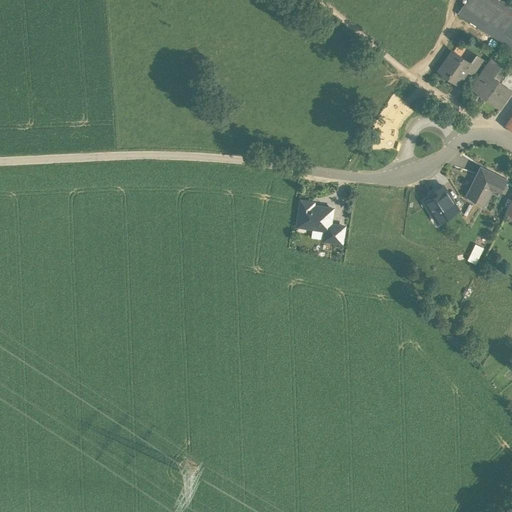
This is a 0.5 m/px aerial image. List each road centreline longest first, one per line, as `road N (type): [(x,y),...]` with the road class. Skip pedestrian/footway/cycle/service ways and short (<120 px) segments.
road 1 (unclassified): [(0,161),(154,154),(290,169)]
road 2 (residential): [(290,169),(373,179),(418,171),(460,137),(486,134),(511,145)]
road 3 (track): [(486,134),(481,120),(420,85),(317,0)]
